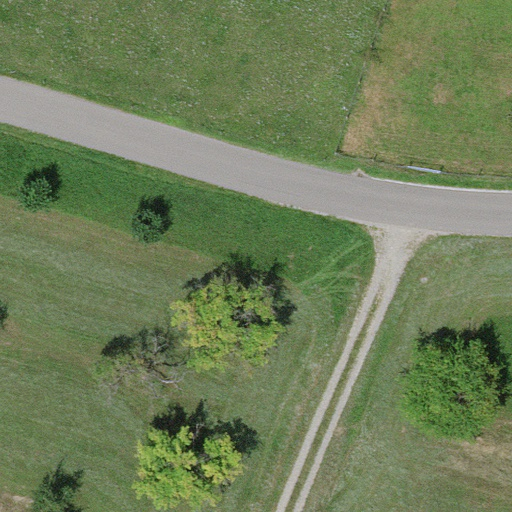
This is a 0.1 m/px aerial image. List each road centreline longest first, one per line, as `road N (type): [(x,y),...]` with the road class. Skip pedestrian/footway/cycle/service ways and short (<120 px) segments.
road 1 (unclassified): [(0,122),(411,217),(511,217)]
road 2 (track): [(411,217),(286,511)]
